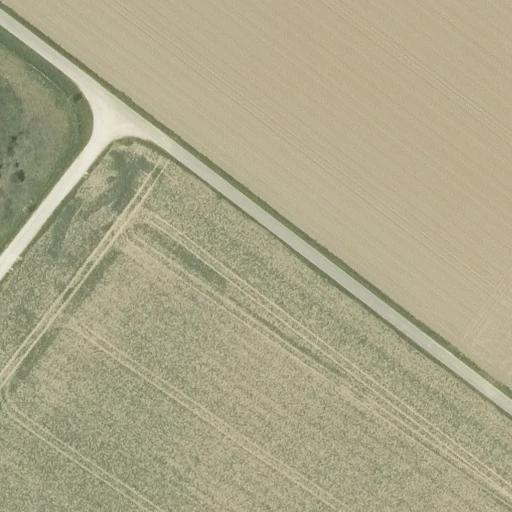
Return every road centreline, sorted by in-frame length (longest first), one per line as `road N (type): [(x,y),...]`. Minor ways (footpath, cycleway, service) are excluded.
road 1 (unclassified): [(0,25),(511,411)]
road 2 (track): [(116,114),(0,271)]
